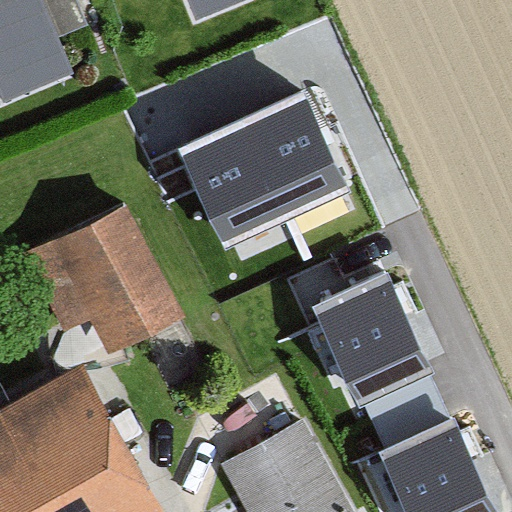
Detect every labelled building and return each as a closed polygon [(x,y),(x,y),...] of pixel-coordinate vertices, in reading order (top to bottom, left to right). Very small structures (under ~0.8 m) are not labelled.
[(36,0),(0,0),(0,104),(1,107),(70,79),(55,45),(36,0)] [(73,0),(36,0),(55,45),(87,32),(73,0)] [(187,0),(197,23),(252,0),(187,0)] [(303,92),(180,149),(226,249),(350,191),(303,92)] [(188,309),(134,201),(66,234),(120,342),(188,309)] [(388,278),(315,311),(360,410),(433,377),(388,278)] [(0,511),(162,511),(169,508),(95,380),(0,433),(0,511)] [(305,418),(228,460),(255,511),(345,511),(353,508),(305,418)] [(495,511),(454,420),(381,453),(407,511),(495,511)]
